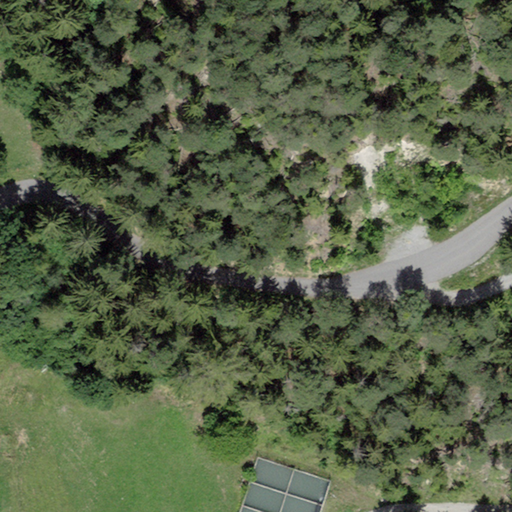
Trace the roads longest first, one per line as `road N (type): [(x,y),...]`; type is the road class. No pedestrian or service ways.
road 1 (unclassified): [(0,200),(43,194),(178,272),(282,293),(327,295),(413,279),(481,237)]
road 2 (track): [(381,286),(440,302),(476,301),(511,283)]
